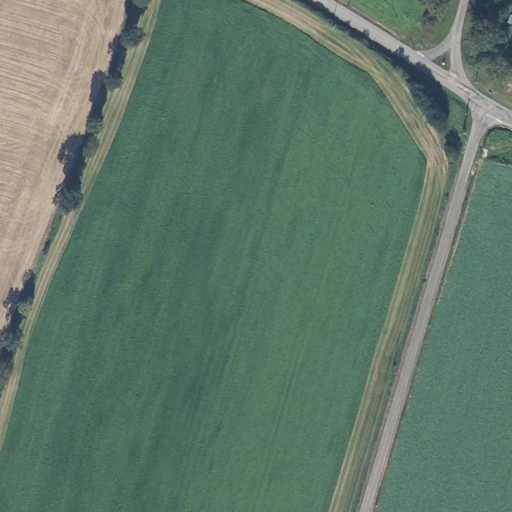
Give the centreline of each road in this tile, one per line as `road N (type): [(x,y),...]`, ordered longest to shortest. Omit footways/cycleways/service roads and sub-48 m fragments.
road 1 (tertiary): [(365,511),(487,103)]
road 2 (tertiary): [(487,103),(321,0)]
